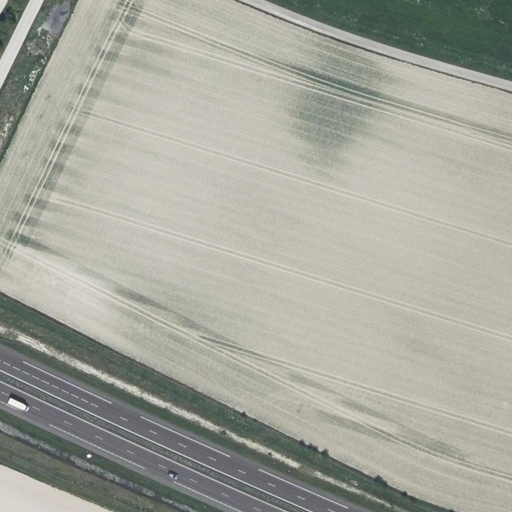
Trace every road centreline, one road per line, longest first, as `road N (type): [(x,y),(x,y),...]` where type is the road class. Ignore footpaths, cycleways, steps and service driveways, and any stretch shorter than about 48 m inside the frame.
road 1 (motorway): [(334,511),(0,358)]
road 2 (motorway): [(0,390),(265,511)]
road 3 (track): [(511,81),(250,0)]
